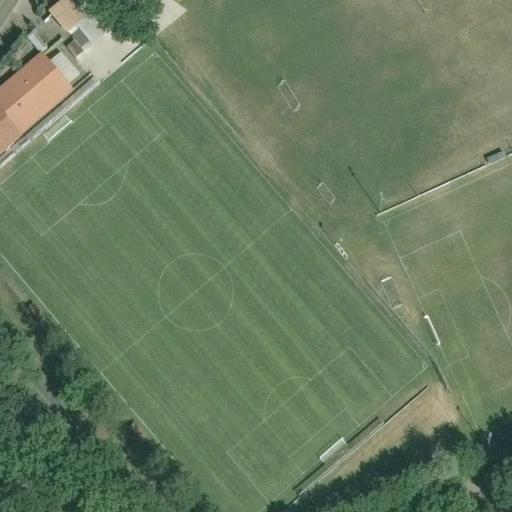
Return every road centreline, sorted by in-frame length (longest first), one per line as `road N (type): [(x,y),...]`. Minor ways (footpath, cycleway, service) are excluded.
road 1 (residential): [(0,333),(151,511)]
road 2 (unclassified): [(391,511),(511,458)]
